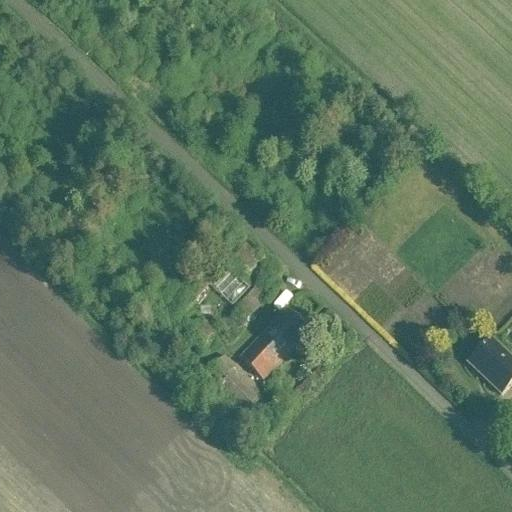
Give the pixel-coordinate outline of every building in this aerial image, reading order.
[(263,267),(230,236),(215,253),(248,283),(263,267)] [(211,285),(234,309),(253,292),(230,268),(211,285)] [(301,334),(305,330),(286,313),(239,364),(263,385),(299,347),(297,345),(304,338),(301,334)] [(201,350),(215,335),(203,324),(189,340),(201,350)] [(502,400),(511,389),(511,364),(491,345),(468,368),(502,400)] [(244,428),(268,402),(224,361),(200,387),(244,428)]
